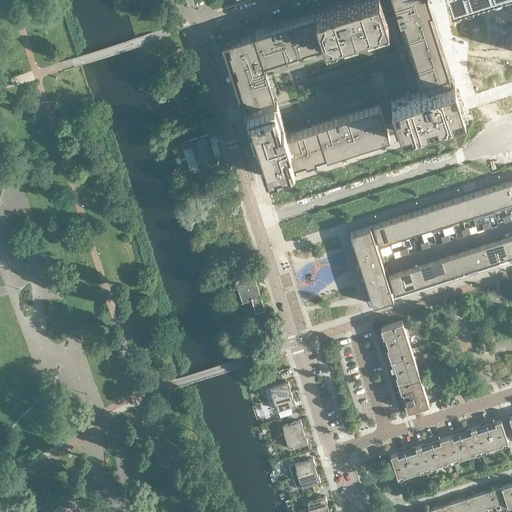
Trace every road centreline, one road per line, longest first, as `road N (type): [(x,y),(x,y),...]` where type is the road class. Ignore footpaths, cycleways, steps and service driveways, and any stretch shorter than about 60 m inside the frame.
road 1 (residential): [(339,449),(325,438),(195,27)]
road 2 (residential): [(385,434),(511,393)]
road 3 (residential): [(440,0),(477,116)]
